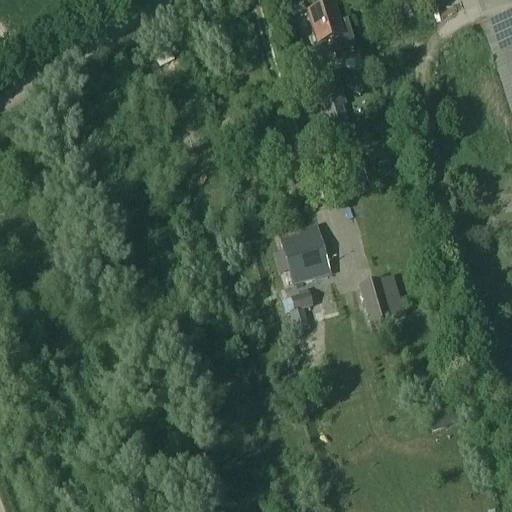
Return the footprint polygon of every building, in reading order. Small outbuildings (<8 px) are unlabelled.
[(339,24),(333,7),(307,15),(321,61),(355,50),(347,22),(339,24)] [(511,16),(480,26),(511,123),(511,16)] [(155,60),(159,69),(173,62),(169,53),(155,60)] [(330,76),(314,81),(334,143),(350,137),(341,110),(341,109),(339,110),(335,96),(337,96),(336,95),(330,76)] [(317,236),(281,246),(293,289),(329,279),(317,236)] [(296,301),(292,289),(287,290),(284,281),(274,284),(279,300),(286,318),(311,309),(306,297),(296,301)] [(379,285),(360,291),(371,330),(391,325),(379,285)] [(430,435),(461,424),(455,408),(424,419),(430,435)]
